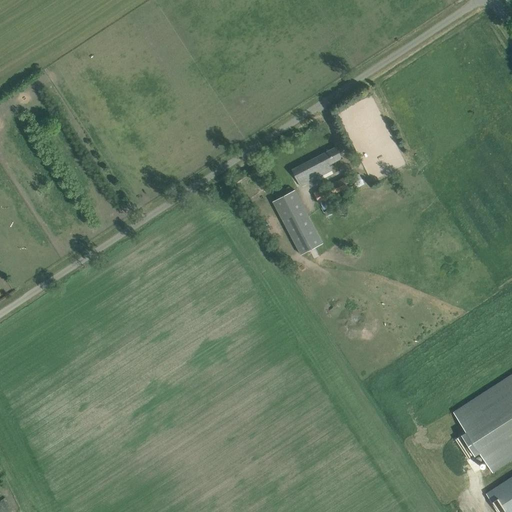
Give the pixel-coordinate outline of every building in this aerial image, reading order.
[(342,158),(341,156),(336,147),(293,170),(301,186),(322,175),(331,170),(328,164),(342,158)] [(350,175),(314,193),(320,203),(334,196),(335,199),(357,188),(350,175)] [(273,194),(274,199),(289,194),(288,189),(273,194)] [(309,216),(287,228),(301,254),(323,243),(309,216)] [(511,373),(453,412),(465,431),(455,438),(469,459),(479,452),(493,473),(511,460),(511,373)] [(511,511),(511,476),(486,494),(498,511),(511,511)] [(0,504),(0,511),(13,511),(7,501),(0,504)]
